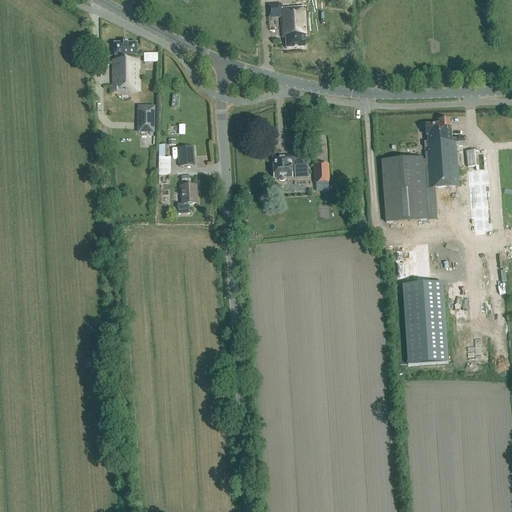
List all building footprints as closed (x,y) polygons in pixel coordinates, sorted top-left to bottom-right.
[(305,49),(304,38),(308,37),(307,10),(281,11),(281,5),(267,6),(268,19),(281,18),(282,37),(282,39),(285,38),(286,50),(305,49)] [(136,44),(114,44),(114,57),(115,57),(115,62),(112,62),(113,94),(139,93),(138,61),(135,61),(135,57),(136,57),(136,44)] [(139,108),(139,133),(153,133),(154,108),(139,108)] [(422,159),(382,161),(386,223),(427,221),(437,220),(435,189),(460,188),(456,144),(465,143),(465,138),(450,139),(449,121),(439,122),(439,125),(426,126),(427,136),(428,143),(424,143),(426,160),(422,161),(422,159)] [(172,176),(172,157),(167,157),(167,145),(160,145),(160,176),(172,176)] [(195,167),(194,149),(178,150),(180,168),(195,167)] [(475,152),(466,152),(467,168),(476,168),(475,152)] [(274,180),(278,179),(278,180),(278,181),(279,182),(280,183),(281,183),(282,183),(283,183),(284,183),(285,182),(286,181),(286,180),(286,179),(296,178),(296,180),(308,180),(306,156),(273,157),(274,180)] [(329,185),(328,167),(315,167),(316,186),(329,185)] [(472,233),(492,232),(488,171),(468,173),(472,233)] [(191,185),(190,177),(181,177),(182,185),(191,185)] [(181,188),(182,206),(177,206),(178,217),(190,216),(189,206),(197,206),(196,187),(181,188)] [(367,230),(366,220),(355,221),(356,231),(367,230)] [(422,242),(423,267),(457,266),(456,241),(422,242)] [(443,284),(403,286),(408,366),(448,364),(443,284)]
